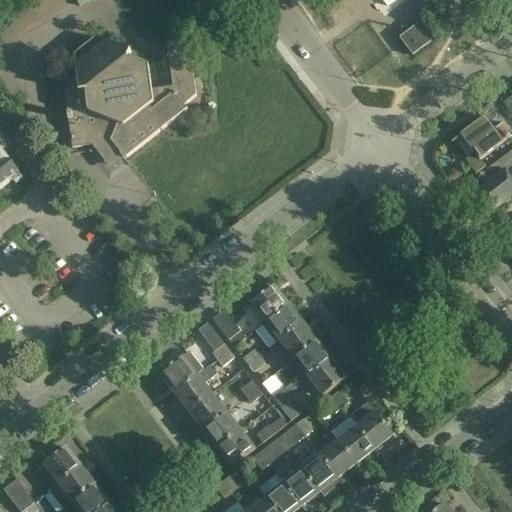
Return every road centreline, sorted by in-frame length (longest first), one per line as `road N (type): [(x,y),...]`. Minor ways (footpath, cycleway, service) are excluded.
road 1 (residential): [(0,440),(382,144)]
road 2 (unknown): [(184,296),(30,68),(24,41),(52,20)]
road 3 (unknown): [(39,180),(99,279),(49,324),(35,320),(0,279)]
road 4 (residential): [(511,321),(382,144)]
road 5 (residential): [(382,144),(272,0)]
road 6 (residential): [(378,511),(511,409)]
road 7 (residential): [(382,144),(511,43)]
